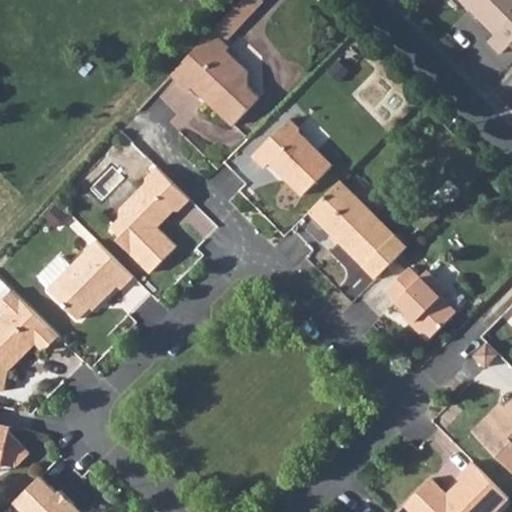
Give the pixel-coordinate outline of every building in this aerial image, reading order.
[(241,0),(223,19),(235,30),(263,0),(241,0)] [(511,0),(460,0),(495,35),(488,42),(500,54),(509,45),(511,48),(511,0)] [(213,30),(224,41),(235,30),(223,19),(219,24),(213,30)] [(173,73),(189,89),(195,83),(207,95),(205,97),(232,124),(260,95),(249,84),(248,69),(228,50),(230,47),(224,41),(213,30),(173,73)] [(254,154),(265,166),(273,159),(287,173),(285,175),(303,194),(333,164),(306,136),(301,135),(301,127),(291,118),(269,139),(254,154)] [(157,165),(146,176),(147,182),(120,208),(119,218),(113,224),(128,241),(125,244),(151,270),(176,245),(176,243),(157,224),(159,222),(162,222),(175,209),(178,210),(190,198),(157,165)] [(309,211),(362,265),(394,232),(341,179),(309,211)] [(52,285),(49,288),(78,318),(104,293),(106,296),(118,284),(121,287),(134,275),(98,239),(73,263),(52,285)] [(52,285),(73,263),(66,256),(58,255),(45,268),(44,277),(52,285)] [(386,288),(396,298),(395,300),(414,319),(411,322),(426,336),(429,336),(455,310),(455,308),(441,294),(446,289),(427,269),(419,276),(409,265),(386,288)] [(13,289),(0,302),(0,306),(5,312),(0,317),(0,387),(5,389),(11,368),(17,361),(14,357),(18,353),(26,352),(37,341),(45,349),(60,335),(13,289)] [(475,355),(486,366),(498,354),(487,343),(475,355)] [(511,400),(500,412),(497,410),(474,433),(511,470),(511,400)] [(0,452),(6,454),(17,465),(30,452),(29,449),(11,431),(0,428),(0,452)] [(473,464),(461,476),(467,484),(457,494),(446,494),(431,480),(405,505),(411,511),(495,511),(508,500),(473,464)] [(16,500),(28,511),(80,511),(74,505),(76,503),(62,489),(59,491),(43,474),(16,500)]
